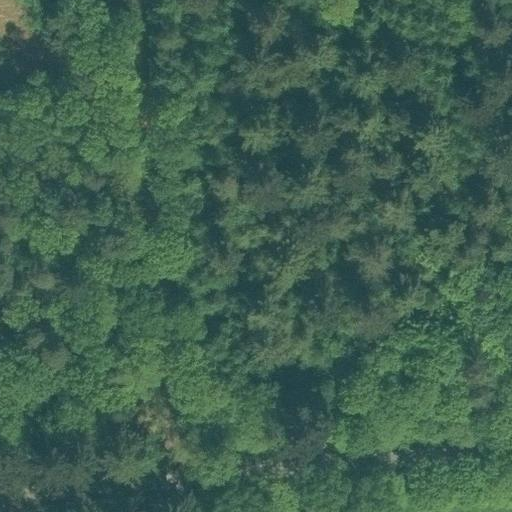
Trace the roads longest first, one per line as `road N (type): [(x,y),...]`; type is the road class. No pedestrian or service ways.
road 1 (unclassified): [(511,446),(0,494)]
road 2 (track): [(147,3),(161,239),(189,476)]
